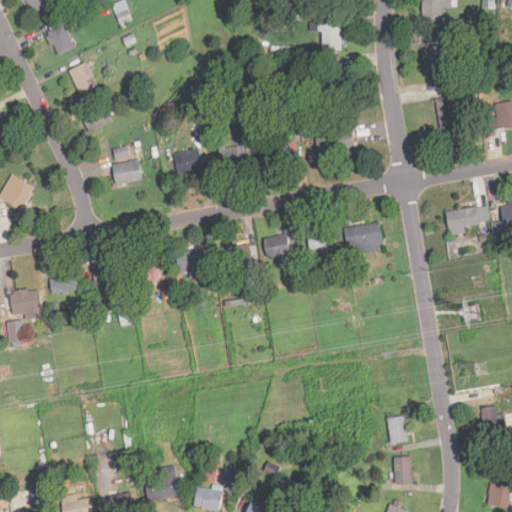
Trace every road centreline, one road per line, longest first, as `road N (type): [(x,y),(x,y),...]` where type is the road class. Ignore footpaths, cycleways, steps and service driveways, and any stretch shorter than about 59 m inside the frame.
road 1 (residential): [(511,161),(0,247)]
road 2 (residential): [(384,0),(392,105),(451,449),(449,511)]
road 3 (residential): [(89,233),(59,145),(0,44)]
